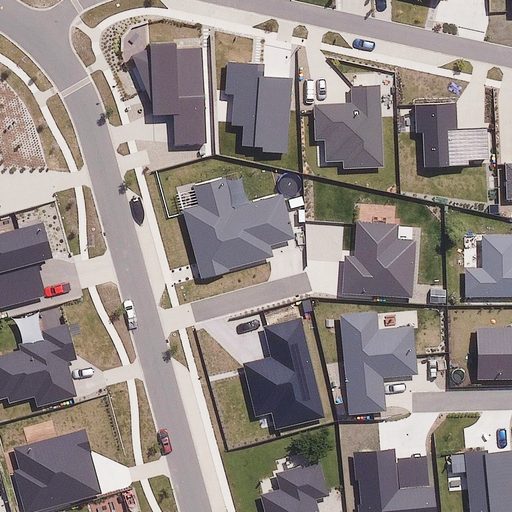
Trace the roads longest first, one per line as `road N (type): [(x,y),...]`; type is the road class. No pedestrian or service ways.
road 1 (residential): [(197,511),(100,149),(70,80),(37,35)]
road 2 (residential): [(233,0),(511,58)]
